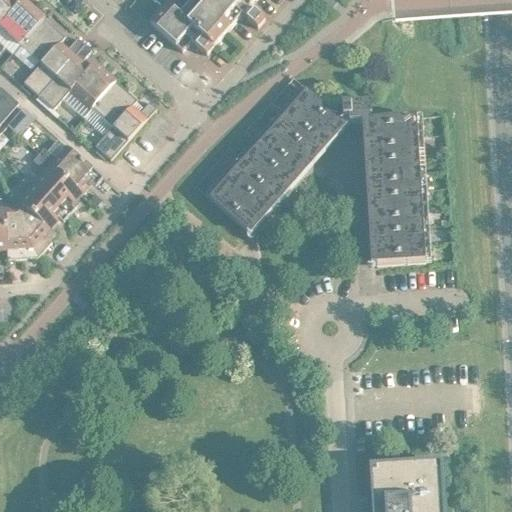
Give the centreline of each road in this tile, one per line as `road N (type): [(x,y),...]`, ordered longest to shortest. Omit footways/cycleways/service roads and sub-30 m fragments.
road 1 (unclassified): [(344,511),(332,326),(367,302),(462,297)]
road 2 (residential): [(203,109),(61,279),(0,286)]
road 3 (secondary): [(502,0),(511,155)]
road 4 (residential): [(109,0),(120,17),(116,32),(203,109)]
road 5 (residential): [(203,109),(300,0)]
